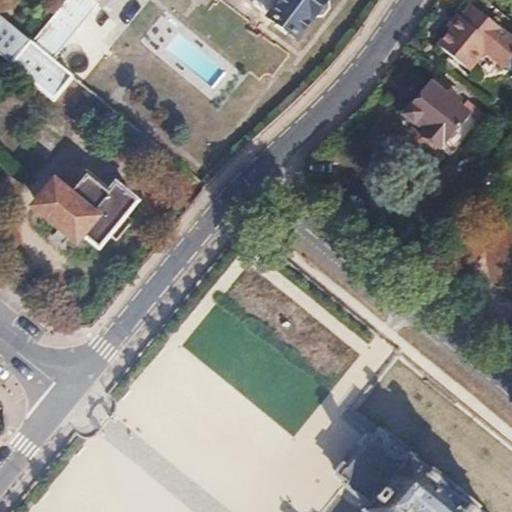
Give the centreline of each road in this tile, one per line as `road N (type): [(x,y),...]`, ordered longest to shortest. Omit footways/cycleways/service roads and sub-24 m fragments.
road 1 (residential): [(253,181),(511,391)]
road 2 (residential): [(67,393),(253,181)]
road 3 (residential): [(253,181),(366,63),(411,0)]
